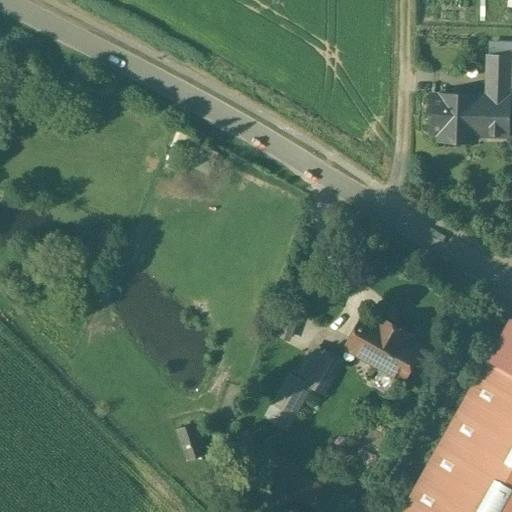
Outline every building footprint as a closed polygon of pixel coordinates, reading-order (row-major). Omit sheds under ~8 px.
[(487,98),(432,96),(430,132),(463,133),(463,135),(507,137),(510,56),(488,55),(487,98)] [(394,329),(390,336),(379,329),(380,327),(363,318),(346,347),(382,368),(371,386),(388,395),(398,377),(403,380),(420,350),(405,342),(408,337),(394,329)] [(297,379),(290,375),(274,402),(294,414),(309,387),(307,386),(325,354),(314,348),(297,379)] [(341,360),(326,352),(325,354),(307,386),(309,387),(322,394),(341,360)] [(511,511),(511,374),(487,360),(401,511),(511,511)] [(193,425),(176,431),(186,462),(203,456),(193,425)]
